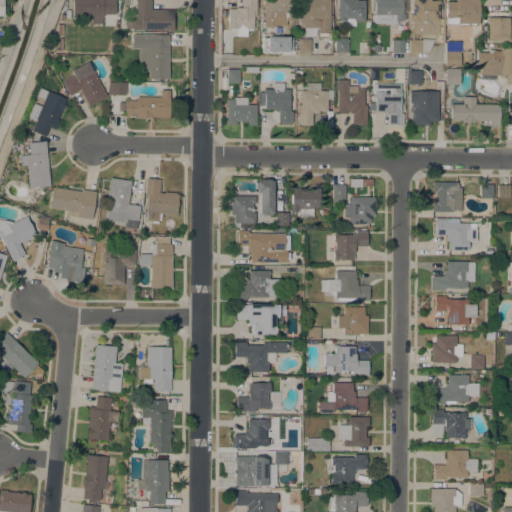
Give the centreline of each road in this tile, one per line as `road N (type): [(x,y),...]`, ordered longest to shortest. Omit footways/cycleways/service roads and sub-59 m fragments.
road 1 (tertiary): [(200,511),(201,0)]
road 2 (residential): [(511,160),(99,147)]
road 3 (residential): [(394,511),(397,160)]
road 4 (residential): [(54,511),(71,315)]
road 5 (residential): [(203,316),(71,315),(33,305)]
